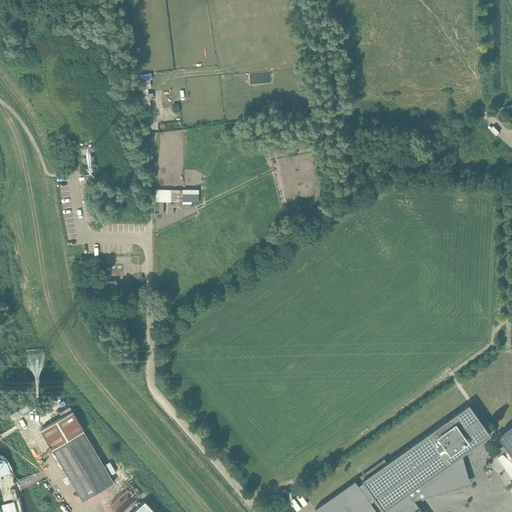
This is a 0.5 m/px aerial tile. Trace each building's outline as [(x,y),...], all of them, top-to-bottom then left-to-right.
[(106,281),(106,295),(116,295),(116,281),(106,281)] [(355,481),(315,509),(316,511),(420,511),(413,501),(469,484),(460,454),(488,434),(489,434),(479,420),(468,405),(361,480),(362,481),(357,485),(355,481)] [(40,430),(52,449),(82,501),(113,482),(83,431),(84,430),(72,411),(40,430)] [(511,425),(499,434),(511,452),(511,425)] [(281,493),(287,501),(292,497),(286,489),(281,493)] [(132,511),(154,511),(144,501),(132,511)]
